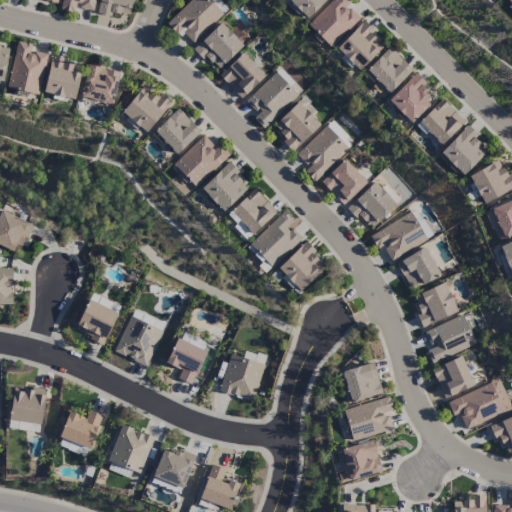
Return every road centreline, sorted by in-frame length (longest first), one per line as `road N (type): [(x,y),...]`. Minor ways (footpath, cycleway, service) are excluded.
road 1 (residential): [(0,17),(131,50),(173,71),(216,108),(352,253),(395,338),(413,400),(440,442),(511,477)]
road 2 (residential): [(0,348),(70,367),(186,421),(288,439)]
road 3 (residential): [(277,511),(294,397),(339,317)]
road 4 (residential): [(378,0),(511,137)]
